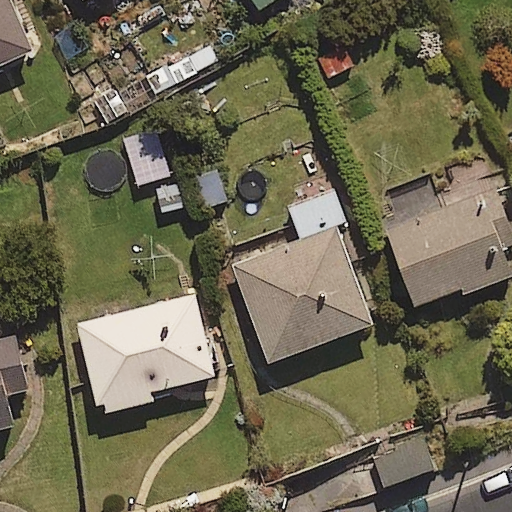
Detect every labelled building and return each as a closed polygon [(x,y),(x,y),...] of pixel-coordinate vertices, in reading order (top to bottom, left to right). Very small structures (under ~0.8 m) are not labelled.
[(0,0),(0,76),(35,61),(8,0),(0,0)] [(287,0),(251,0),(262,16),(287,0)] [(189,183),(200,220),(233,209),(222,172),(189,183)] [(346,226),(334,194),(290,210),(303,244),(235,269),(272,370),(375,333),(337,230),(346,226)] [(511,254),(511,231),(499,194),(390,233),(420,317),(511,284),(511,274),(506,257),(511,254)] [(217,385),(197,299),(80,327),(102,420),(155,408),(153,399),(217,385)] [(29,398),(18,343),(0,346),(0,438),(15,435),(8,403),(29,398)] [(437,474),(427,440),(358,462),(368,495),(437,474)]
